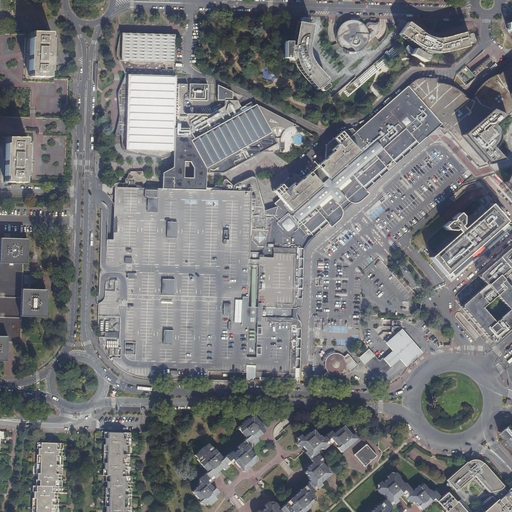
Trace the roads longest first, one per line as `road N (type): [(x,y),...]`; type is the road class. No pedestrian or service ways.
road 1 (residential): [(112,0),(444,10),(475,3)]
road 2 (secondary): [(94,403),(380,406),(414,415)]
road 3 (secondary): [(416,387),(380,396),(143,390),(103,375)]
road 4 (residential): [(94,360),(82,325),(85,223)]
road 5 (residential): [(77,221),(73,330),(63,357)]
road 6 (residential): [(85,223),(89,86)]
